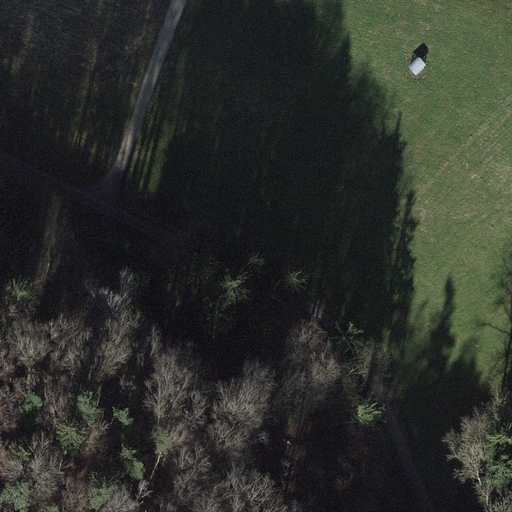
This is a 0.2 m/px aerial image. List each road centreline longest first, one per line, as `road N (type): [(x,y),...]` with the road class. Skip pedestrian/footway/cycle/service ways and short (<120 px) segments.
road 1 (track): [(425,511),(371,363),(315,309),(0,157)]
road 2 (track): [(180,0),(99,206)]
